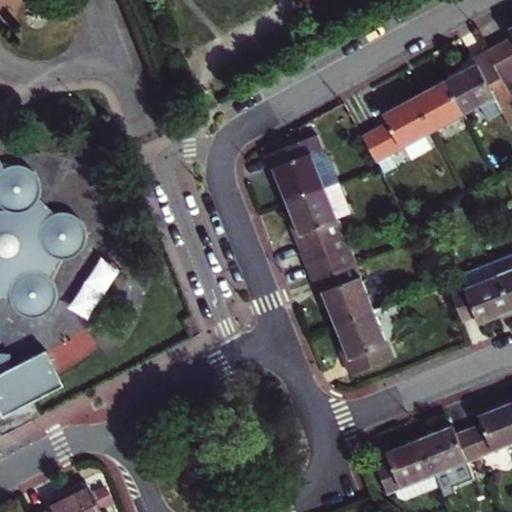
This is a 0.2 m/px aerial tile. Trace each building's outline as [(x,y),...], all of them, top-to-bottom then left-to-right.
[(511,40),(489,53),(503,79),(511,74),(511,29),(510,31),(511,33),(511,40)] [(447,82),(466,116),(510,91),(503,79),(489,53),(474,61),(477,65),(447,82)] [(417,98),(435,132),(466,116),(447,82),(417,98)] [(377,130),(392,156),(435,132),(417,98),(386,116),(389,123),(377,130)] [(365,136),(379,163),(392,156),(377,130),(365,136)] [(278,177),(288,202),(339,182),(329,157),(320,153),(313,156),(313,154),(324,150),(318,135),(265,156),(274,178),(278,177)] [(0,420),(60,388),(42,353),(0,375),(0,300),(5,301),(6,304),(9,308),(13,312),(17,314),(26,316),(36,314),(44,309),(50,301),(51,296),(51,287),(47,278),(55,258),(59,258),(68,255),(72,253),(78,246),(80,241),(81,232),(79,223),(76,219),(69,213),(65,210),(57,209),(51,209),(40,198),(42,190),(42,183),(39,176),(37,173),(31,168),(25,164),(21,164),(14,164),(6,166),(0,153),(0,420)] [(352,214),(339,182),(288,202),(298,227),(294,229),(309,266),(350,250),(338,220),(352,214)] [(309,266),(315,282),(356,265),(350,250),(309,266)] [(338,326),(375,312),(356,265),(315,282),(324,304),(328,302),(338,326)] [(511,272),(499,278),(511,309),(511,272)] [(511,309),(499,278),(453,296),(465,323),(476,319),(479,327),(511,313),(511,309)] [(344,353),(353,376),(394,359),(375,312),(338,326),(348,351),(344,353)] [(471,432),(482,459),(511,446),(511,405),(479,418),(483,427),(471,432)] [(421,442),(435,477),(482,459),(471,432),(457,437),(454,429),(421,442)] [(435,477),(421,442),(387,455),(391,464),(378,469),(389,496),(402,491),(405,499),(414,502),(441,491),(435,477)] [(101,511),(87,486),(47,507),(50,511),(47,511),(101,511)]
